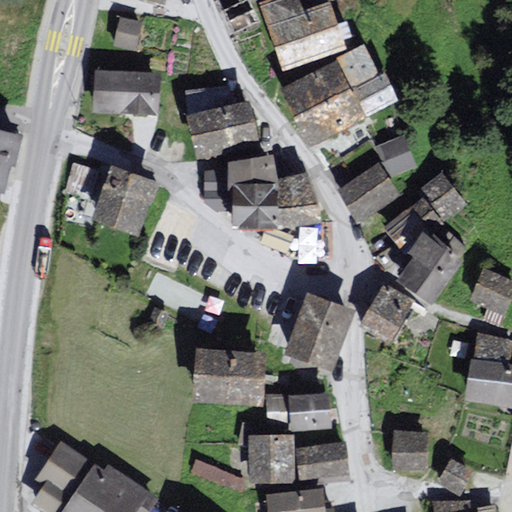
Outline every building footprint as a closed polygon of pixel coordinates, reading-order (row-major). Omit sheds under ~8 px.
[(256,21),(247,0),(220,0),(219,1),(223,10),(231,31),(256,21)] [(294,0),(280,0),(266,5),(285,65),(333,49),(341,46),(327,5),(299,14),(294,0)] [(302,0),(305,3),(308,8),(321,0),(302,0)] [(133,50),(138,26),(125,23),(120,22),(115,46),(133,50)] [(363,46),(340,57),(345,67),(353,83),(376,72),(363,46)] [(352,98),(334,64),(286,88),(311,140),(360,115),(352,98)] [(155,75),(99,72),(97,109),(153,112),(155,75)] [(385,77),(357,90),(368,113),(381,107),(396,100),(385,77)] [(195,115),(191,116),(200,156),(255,143),(247,104),(232,107),(227,92),(189,95),(195,115)] [(14,138),(0,134),(0,186),(3,187),(8,164),(14,138)] [(389,145),(381,148),(392,174),(414,165),(403,139),(389,145)] [(95,174),(71,166),(62,192),(86,200),(95,174)] [(272,166),(230,172),(235,231),(277,229),(316,223),(311,204),(303,180),(274,189),(272,166)] [(396,194),(378,167),(340,192),(350,205),(359,218),(396,194)] [(151,190),(112,176),(95,222),(134,236),(151,190)] [(461,206),(442,178),(423,190),(443,218),(461,206)] [(440,222),(424,200),(388,227),(395,237),(404,248),(440,222)] [(457,254),(427,233),(414,247),(410,253),(414,255),(417,257),(402,278),(429,295),(457,254)] [(511,295),(511,286),(485,276),(475,301),(505,313),(511,295)] [(409,303),(384,289),(376,302),(364,323),(390,338),(409,303)] [(328,364),(347,310),(309,297),(290,350),(328,364)] [(511,360),(511,342),(478,338),(475,360),(511,365),(511,360)] [(262,357),(201,353),(198,397),(259,401),(260,378),(262,357)] [(511,409),(511,369),(469,364),(464,403),(511,409)] [(283,396),(270,397),(271,419),(292,419),(292,428),(329,426),(328,395),(307,396),(283,396)] [(423,431),(391,430),(391,466),(422,466),(423,431)] [(291,438),(253,438),(253,480),(291,480),(291,438)] [(99,471),(56,443),(30,477),(37,482),(24,502),(38,511),(153,511),(160,502),(103,465),(99,471)] [(342,445),(301,449),(304,478),(343,474),(345,474),(342,445)] [(200,457),(189,480),(235,502),(246,478),(200,457)] [(469,469),(448,457),(437,477),(457,489),(469,469)] [(320,492),(271,496),(272,511),(331,511),(332,511),(321,511),(320,492)] [(467,511),(466,503),(431,504),(432,511),(467,511)]
